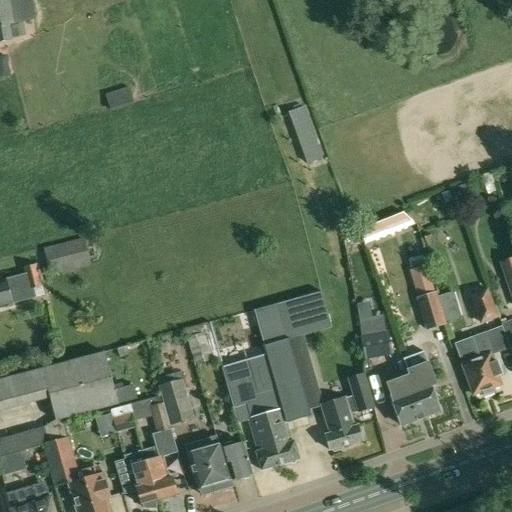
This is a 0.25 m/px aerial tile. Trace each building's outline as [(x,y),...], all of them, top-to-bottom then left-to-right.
[(0,0),(0,42),(12,40),(9,25),(35,19),(30,0),(0,0)] [(128,86),(105,94),(110,110),(133,102),(128,86)] [(305,106),(290,112),(308,163),(323,158),(305,106)] [(404,212),(359,231),(365,244),(414,224),(404,212)] [(84,239),(43,250),(49,276),(91,266),(84,239)] [(421,257),(408,261),(411,271),(424,267),(421,257)] [(511,265),(503,269),(511,295),(511,265)] [(0,307),(22,301),(36,298),(34,289),(42,287),(37,266),(25,269),(26,277),(6,282),(6,281),(0,282),(0,307)] [(488,288),(470,295),(481,324),(499,318),(488,288)] [(322,292),(279,304),(289,340),(332,328),(322,292)] [(437,294),(418,299),(428,330),(447,325),(437,294)] [(266,355),(222,367),(238,424),(249,421),(253,437),(258,454),(256,454),(261,472),(272,468),(288,464),(299,461),(294,443),(292,443),(286,423),(311,417),(289,340),(279,304),(275,306),(254,311),(266,355)] [(511,320),(503,324),(504,328),(511,350),(511,320)] [(202,326),(185,330),(187,338),(192,355),(209,350),(202,326)] [(387,333),(360,338),(364,362),(392,357),(387,333)] [(471,340),(456,345),(463,364),(461,365),(473,397),(481,394),(483,397),(495,393),(493,389),(501,386),(498,378),(502,376),(497,361),(493,363),(490,356),(498,353),(490,333),(483,336),(471,340)] [(127,347),(118,349),(120,358),(129,355),(127,347)] [(0,382),(0,413),(50,399),(56,420),(61,418),(118,403),(113,386),(104,353),(36,373),(4,382),(0,382)] [(427,364),(407,372),(408,377),(424,419),(440,414),(430,388),(435,386),(427,364)] [(180,372),(156,379),(163,404),(169,426),(173,425),(194,418),(180,372)] [(353,396),(321,406),(326,422),(329,435),(325,436),(330,451),(362,442),(358,427),(354,428),(350,415),(361,412),(371,409),(361,376),(348,380),(353,396)] [(407,377),(386,385),(390,397),(389,398),(400,428),(424,419),(408,377),(407,377)] [(122,383),(113,386),(118,403),(136,398),(133,386),(123,389),(122,383)] [(163,404),(150,407),(157,434),(170,430),(169,426),(163,404)] [(133,415),(114,420),(118,434),(137,428),(133,415)] [(297,427),(301,439),(324,430),(320,418),(297,427)] [(45,427),(6,438),(10,455),(43,446),(48,444),(48,443),(44,430),(46,429),(45,427)] [(215,437),(185,446),(187,455),(197,490),(202,496),(213,493),(213,486),(232,480),(231,480),(227,464),(223,465),(219,452),(218,448),(217,447),(215,437)] [(48,444),(43,446),(55,489),(69,484),(77,511),(109,511),(106,502),(110,501),(100,467),(78,475),(67,438),(48,443),(48,444)] [(234,443),(218,448),(219,452),(223,465),(227,464),(231,480),(240,477),(243,479),(249,477),(250,474),(252,473),(243,445),(235,447),(234,443)] [(156,448),(146,451),(159,501),(177,496),(172,478),(168,479),(163,458),(159,447),(156,448)] [(124,462),(114,465),(123,496),(136,492),(140,506),(143,505),(143,507),(144,509),(156,509),(156,502),(159,501),(146,451),(132,454),(125,456),(126,461),(124,462)] [(9,456),(0,458),(0,467),(12,464),(9,456)] [(44,484),(6,495),(8,500),(11,511),(52,511),(49,501),(44,484)]
